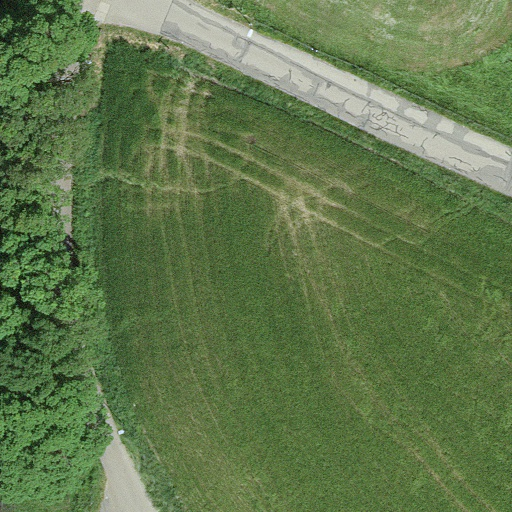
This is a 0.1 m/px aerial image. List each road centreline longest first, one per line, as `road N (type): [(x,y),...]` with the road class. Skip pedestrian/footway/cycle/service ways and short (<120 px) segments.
road 1 (unclassified): [(143,511),(121,481),(78,345),(65,0)]
road 2 (unclassified): [(511,181),(128,0)]
